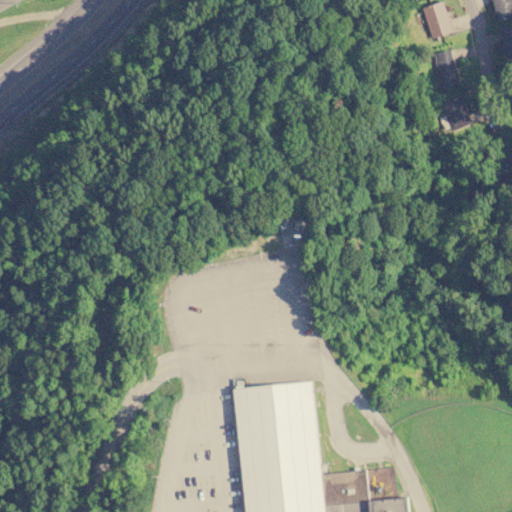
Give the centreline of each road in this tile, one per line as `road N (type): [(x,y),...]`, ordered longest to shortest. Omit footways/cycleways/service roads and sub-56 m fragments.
road 1 (residential): [(80,511),(119,424),(151,387),(175,368),(204,376)]
road 2 (secondary): [(0,117),(129,0)]
road 3 (secondary): [(93,0),(0,81)]
road 4 (residential): [(463,0),(494,95),(511,102)]
